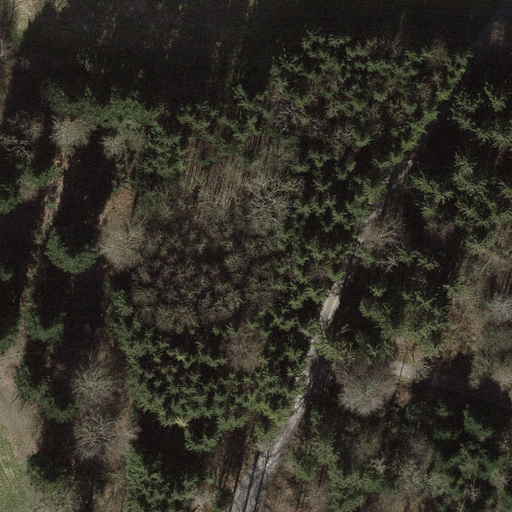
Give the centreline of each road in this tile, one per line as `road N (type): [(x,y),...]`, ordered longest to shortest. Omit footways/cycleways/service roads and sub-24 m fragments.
road 1 (track): [(322,376),(327,308),(433,110),(511,3)]
road 2 (track): [(511,403),(400,367),(353,363),(322,376),(252,487),(217,511)]
